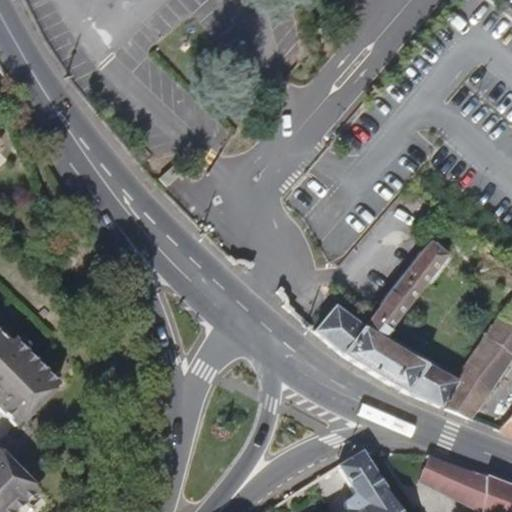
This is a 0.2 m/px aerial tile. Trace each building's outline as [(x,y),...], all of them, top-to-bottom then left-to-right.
[(382,341),(388,333),(386,331),(445,255),(426,241),(360,328),(340,354),(401,393),(468,419),(511,356),(511,300),(455,380),(414,362),(382,341)] [(340,354),(360,328),(329,305),(310,329),(340,354)] [(47,314),(41,308),(35,313),(41,319),(47,314)] [(55,384),(9,339),(4,344),(0,339),(0,414),(12,427),(55,384)] [(499,432),(511,414),(511,396),(511,395),(488,427),(499,432)] [(511,414),(499,432),(511,436),(511,414)] [(399,511),(364,451),(340,466),(356,493),(353,495),(349,498),(348,501),(347,504),(348,508),(341,511),(399,511)] [(477,511),(478,511),(484,478),(426,455),(419,479),(477,511)] [(0,511),(10,511),(32,491),(0,457),(0,511)] [(511,511),(511,489),(484,478),(478,511),(511,511)]
